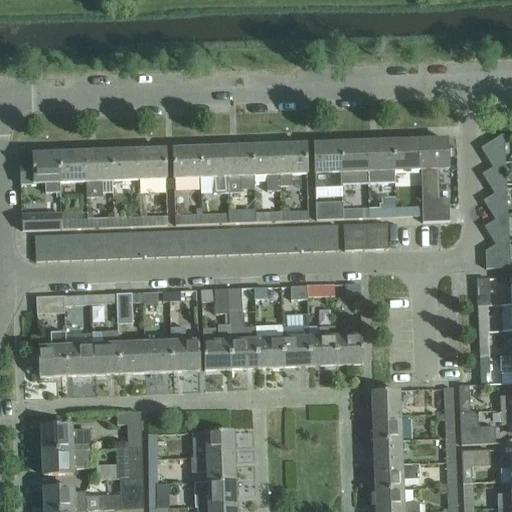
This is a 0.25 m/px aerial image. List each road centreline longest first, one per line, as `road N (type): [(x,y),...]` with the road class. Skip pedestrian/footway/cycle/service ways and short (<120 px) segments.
road 1 (residential): [(0,97),(511,79)]
road 2 (residential): [(0,321),(0,145)]
